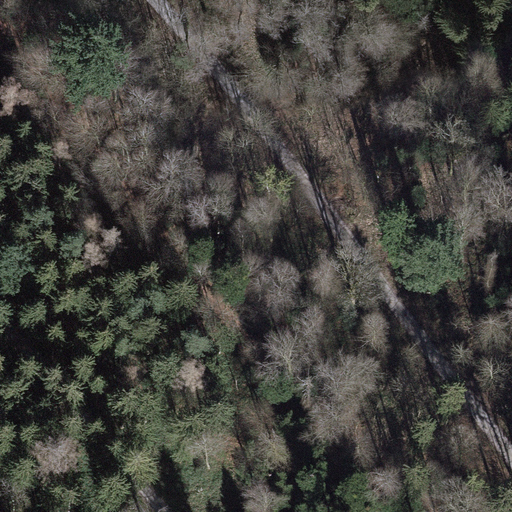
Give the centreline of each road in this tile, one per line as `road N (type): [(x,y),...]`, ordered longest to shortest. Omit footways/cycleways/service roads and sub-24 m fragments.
road 1 (track): [(511,460),(268,127),(157,0)]
road 2 (track): [(0,314),(168,511)]
